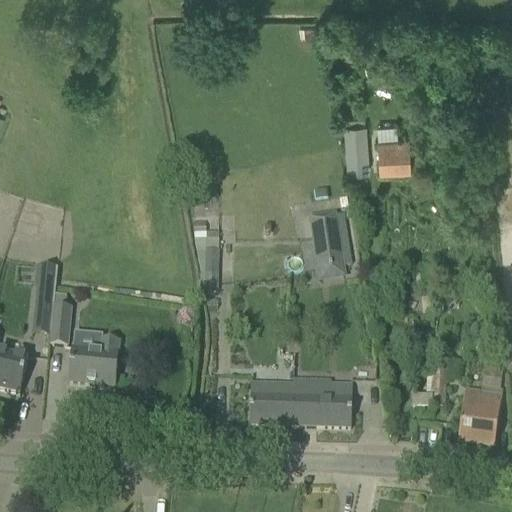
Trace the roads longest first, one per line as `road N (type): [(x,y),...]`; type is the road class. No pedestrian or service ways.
road 1 (tertiary): [(511,488),(313,465),(149,467)]
road 2 (tertiary): [(149,467),(0,460)]
